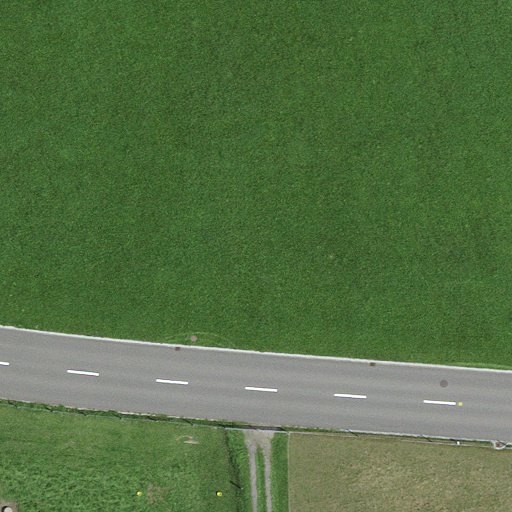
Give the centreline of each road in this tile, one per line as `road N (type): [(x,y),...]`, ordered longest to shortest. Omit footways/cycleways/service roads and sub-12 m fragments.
road 1 (tertiary): [(511,408),(0,362)]
road 2 (track): [(261,511),(257,389)]
